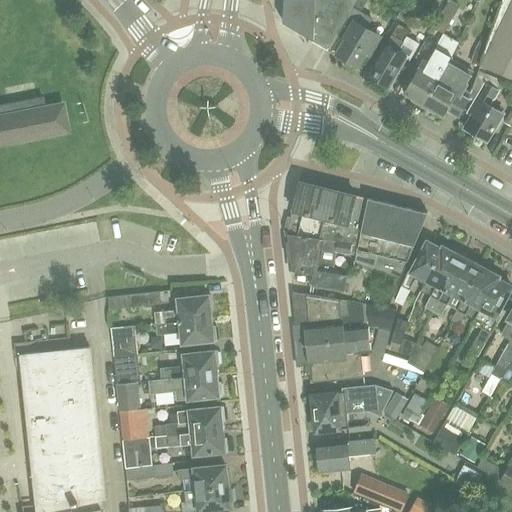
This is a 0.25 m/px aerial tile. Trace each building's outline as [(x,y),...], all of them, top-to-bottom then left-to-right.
[(284,0),(283,23),(311,40),(327,50),(337,33),(352,7),(356,0),(284,0)] [(511,0),(503,0),(481,66),(511,78),(511,0)] [(459,10),(448,4),(434,28),(445,34),(459,10)] [(359,68),(367,54),(371,56),(382,37),(366,28),(372,19),(352,7),(337,33),(344,37),(344,38),(345,39),(337,55),(346,60),(345,62),(353,67),(354,65),(359,68)] [(419,46),(405,39),(410,31),(398,25),(368,76),(389,88),(406,59),(410,62),(419,46)] [(485,44),(480,41),(475,48),(471,62),(477,63),(481,50),(485,44)] [(412,101),(423,107),(451,61),(452,60),(454,57),(438,48),(424,72),(419,69),(405,93),(414,98),(412,101)] [(452,60),(451,61),(423,107),(434,114),(436,111),(444,116),(448,110),(461,118),(474,95),(465,91),(470,84),(468,83),(474,73),(452,60)] [(499,90),(487,83),(469,113),(473,115),(465,128),(475,134),(474,136),(483,141),(484,139),(487,141),(495,126),(498,128),(503,118),(501,117),(503,113),(490,105),(499,90)] [(0,145),(67,132),(62,104),(44,108),(42,97),(0,105),(0,145)] [(359,245),(369,199),(300,182),(290,223),(288,234),(324,240),(359,245)] [(400,280),(428,214),(369,199),(359,245),(356,255),(355,262),(380,272),(400,280)] [(356,255),(359,245),(324,240),(288,234),(290,266),(292,270),(314,274),(312,286),(344,292),(347,274),(334,271),(337,252),(356,255)] [(442,250),(427,242),(412,271),(409,270),(407,275),(396,301),(402,305),(416,278),(423,282),(419,290),(421,291),(425,283),(442,250)] [(433,311),(462,257),(454,253),(456,250),(444,245),(442,250),(425,283),(421,291),(430,295),(425,306),(433,311)] [(447,304),(456,309),(462,298),(463,298),(480,267),(481,267),(482,264),(471,259),(470,261),(462,257),(433,311),(441,315),(447,304)] [(498,279),(501,274),(489,268),(488,271),(481,267),(480,267),(463,298),(462,298),(456,309),(450,320),(460,325),(466,314),(475,319),(479,312),(498,279)] [(482,328),(474,342),(469,352),(478,357),(483,347),(499,317),(497,316),(511,287),(511,286),(498,279),(479,312),(475,319),(473,322),(482,328)] [(160,293),(129,296),(130,307),(161,304),(160,293)] [(388,307),(366,304),(340,300),(306,294),(309,326),(301,327),(305,364),(311,363),(314,383),(365,378),(362,353),(372,351),(372,350),(372,349),(369,326),(366,326),(366,319),(391,323),(395,308),(388,307)] [(157,324),(211,318),(209,297),(178,300),(180,311),(156,313),(157,324)] [(506,368),(511,357),(511,315),(510,319),(511,320),(511,338),(509,343),(501,357),(490,376),(492,377),(487,385),(494,389),(499,381),(506,368)] [(183,344),(193,343),(213,340),(211,318),(157,324),(158,335),(182,333),(183,344)] [(398,319),(391,343),(401,345),(403,337),(408,322),(398,319)] [(114,357),(140,354),(139,336),(127,337),(126,327),(111,328),(114,357)] [(411,356),(417,343),(403,337),(401,345),(399,351),(411,356)] [(103,511),(103,508),(101,509),(100,500),(106,499),(90,348),(70,349),(69,339),(27,343),(15,344),(16,357),(22,356),(37,506),(42,506),(42,511),(103,511)] [(417,343),(411,356),(409,361),(425,370),(438,348),(425,340),(422,346),(417,343)] [(163,380),(217,374),(214,352),(184,355),(185,367),(161,369),(163,380)] [(114,357),(117,385),(138,382),(143,382),(140,354),(114,357)] [(177,401),(199,398),(219,396),(217,374),(163,380),(149,381),(151,395),(177,392),(177,401)] [(117,385),(120,412),(141,410),(138,382),(117,385)] [(316,432),(347,429),(346,411),(368,409),(379,414),(381,411),(379,410),(390,389),(377,385),(339,389),(340,393),(313,396),(316,432)] [(428,405),(415,397),(414,398),(404,415),(417,423),(428,405)] [(448,408),(450,405),(440,399),(436,397),(429,409),(426,415),(420,425),(434,433),(448,408)] [(157,437),(222,429),(220,408),(190,411),(190,412),(178,413),(179,424),(156,426),(157,437)] [(147,437),(145,423),(144,409),(141,410),(120,412),(123,440),(139,438),(147,437)] [(470,430),(447,417),(432,442),(456,455),(470,430)] [(194,455),(205,454),(225,452),(222,429),(157,437),(158,448),(169,446),(193,444),(194,455)] [(484,443),(470,435),(460,453),(473,461),(484,443)] [(126,467),(142,465),(139,438),(123,440),(126,467)] [(349,456),(358,455),(379,453),(378,439),(347,443),(347,442),(318,445),(320,473),(351,470),(349,456)] [(501,481),(501,480),(506,471),(483,458),(478,468),(487,473),(501,481)] [(511,461),(506,471),(501,480),(511,486),(511,461)] [(126,467),(127,480),(176,475),(174,462),(142,465),(126,467)] [(482,474),(461,462),(453,475),(474,488),(482,474)] [(187,490),(228,486),(226,466),(179,471),(180,480),(186,480),(187,490)] [(353,491),(400,511),(409,494),(360,473),(353,491)] [(183,511),(188,511),(211,510),(231,507),(228,486),(187,490),(188,503),(182,504),(183,511)] [(410,511),(433,511),(435,508),(418,498),(410,511)]
